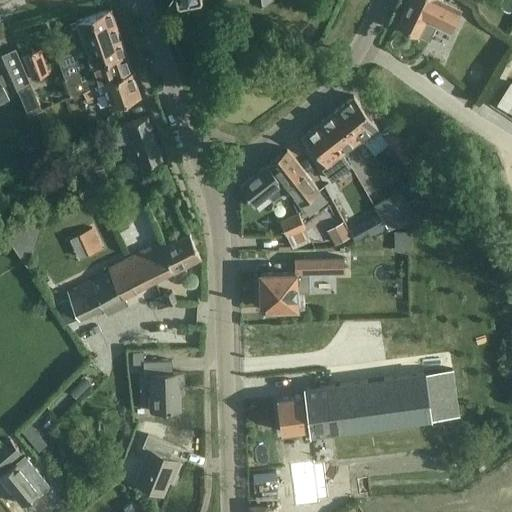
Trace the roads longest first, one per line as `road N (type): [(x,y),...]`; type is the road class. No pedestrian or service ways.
road 1 (tertiary): [(232,511),(225,288),(207,185)]
road 2 (tertiary): [(207,185),(329,93),(380,0)]
road 3 (tertiary): [(141,0),(207,185)]
